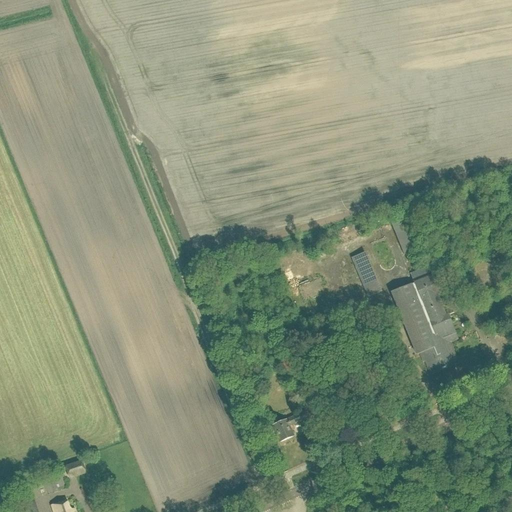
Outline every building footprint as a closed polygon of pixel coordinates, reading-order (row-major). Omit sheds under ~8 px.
[(418,250),(404,217),(391,223),(404,256),(418,250)] [(365,253),(351,259),(367,299),(381,292),(365,253)] [(322,267),(330,264),(328,259),(320,261),(322,267)] [(391,293),(417,356),(420,354),(423,363),(424,363),(429,376),(459,364),(451,343),(458,340),(448,315),(446,316),(437,296),(440,295),(433,276),(431,277),(427,268),(410,275),(413,284),(391,293)] [(279,364),(284,376),(304,366),(299,355),(279,364)] [(416,387),(412,377),(403,380),(407,390),(416,387)] [(290,428),(308,419),(305,412),(272,426),(279,443),(294,437),(290,428)] [(82,461),(65,466),(69,479),(75,477),(76,478),(86,474),(82,461)] [(38,511),(31,490),(19,494),(25,511),(38,511)] [(51,506),(53,511),(75,511),(74,509),(70,511),(67,501),(51,506)]
